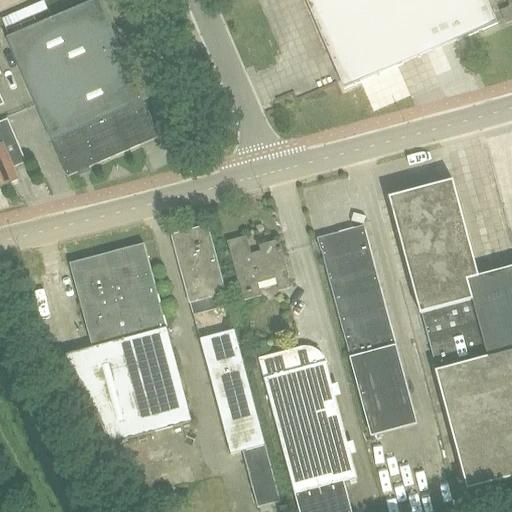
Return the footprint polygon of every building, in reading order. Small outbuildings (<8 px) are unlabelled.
[(0,0),(0,12),(28,0),(0,0)] [(52,141),(143,101),(99,0),(95,0),(7,38),(52,141)] [(305,0),(344,90),(498,24),(487,0),(305,0)] [(511,11),(510,7),(500,11),(506,24),(511,21),(511,11)] [(143,101),(52,141),(67,177),(159,138),(143,101)] [(0,187),(18,180),(4,150),(18,144),(8,119),(0,122),(0,187)] [(511,477),(511,268),(479,277),(454,181),(390,198),(421,314),(422,314),(437,371),(436,372),(468,490),(511,477)] [(228,305),(225,293),(207,227),(172,236),(190,303),(203,299),(206,311),(228,305)] [(365,230),(319,242),(371,437),(417,425),(365,230)] [(246,237),(228,242),(240,289),(241,289),(244,301),(261,296),(258,284),(276,279),(279,291),(291,288),(288,276),(279,241),(259,246),(261,252),(251,254),(246,237)] [(111,444),(192,422),(167,328),(166,328),(144,244),(70,264),(92,348),(64,355),(111,444)] [(281,503),(255,406),(235,330),(200,339),(209,372),(212,371),(214,378),(210,379),(231,456),(242,452),(257,509),(281,503)] [(357,478),(326,363),(325,361),(325,359),(324,358),(323,356),(321,354),(319,352),(316,350),(313,348),(310,348),(307,347),(304,347),(301,348),(259,359),(299,511),(351,511),(344,482),(357,478)]
